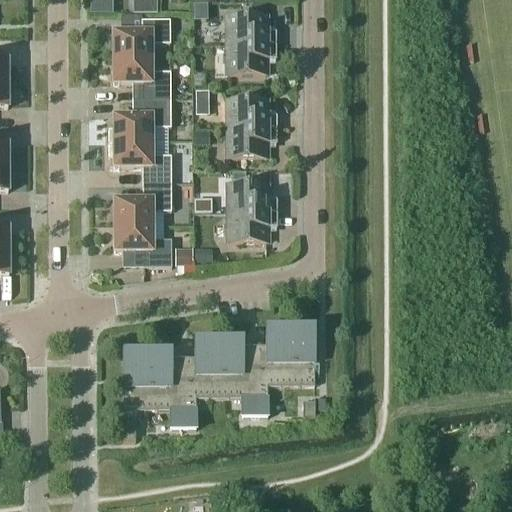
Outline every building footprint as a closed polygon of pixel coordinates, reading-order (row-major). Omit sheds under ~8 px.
[(132,0),(132,16),(156,16),(155,0),(132,0)] [(226,50),(276,49),(275,35),(266,36),(266,20),(226,20),(226,50)] [(112,62),(150,62),(150,48),(169,48),(169,24),(140,24),(140,36),(112,36),(112,62)] [(276,63),(276,49),(226,50),(226,79),(266,79),(266,63),(276,63)] [(141,104),(169,104),(169,76),(150,76),(150,62),(112,62),(112,88),(141,88),(141,104)] [(196,118),(209,118),(208,94),(195,94),(196,118)] [(108,146),(150,146),(150,132),(169,132),(169,104),(141,104),(141,120),(112,120),(113,133),(108,133),(108,146)] [(226,134),(276,133),(276,120),(266,120),(266,104),(226,104),(226,134)] [(276,133),(226,134),(226,163),(266,163),(266,147),(276,147),(276,133)] [(208,148),(208,135),(194,135),(194,148),(208,148)] [(150,146),(108,146),(108,160),(113,159),(113,172),(141,172),(141,188),(170,188),(170,160),(150,160),(150,146)] [(170,216),(170,188),(141,188),(141,204),(113,204),(113,230),(151,230),(151,216),(170,216)] [(227,218),(276,217),(276,204),(267,204),(267,188),(226,188),(227,218)] [(276,231),(276,217),(227,218),(227,247),(267,247),(267,231),(276,231)] [(151,244),(151,230),(113,230),(113,256),(142,256),(142,272),(171,272),(170,244),(151,244)] [(175,253),(175,269),(192,269),(192,253),(175,253)] [(211,253),(194,253),(194,266),(211,266),(211,253)] [(313,390),(313,331),(265,331),(265,354),(242,354),(241,343),(193,343),(193,366),(170,366),(170,355),(122,355),(122,415),(169,414),(169,434),(195,434),(195,403),(240,402),(241,422),(267,422),(266,391),(313,390)] [(314,422),(313,402),(313,406),(302,407),(302,422),(314,422)] [(123,431),(123,427),(122,427),(122,447),(134,447),(134,431),(123,431)]
